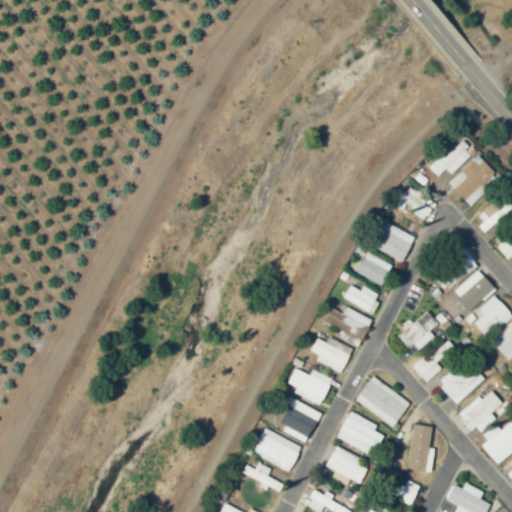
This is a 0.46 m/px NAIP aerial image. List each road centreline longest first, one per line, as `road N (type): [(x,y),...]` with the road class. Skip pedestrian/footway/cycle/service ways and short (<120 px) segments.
road 1 (residential): [(511,267),(457,207),(387,329)]
road 2 (residential): [(287,511),(387,329)]
road 3 (residential): [(511,484),(387,329)]
road 4 (secondary): [(511,116),(432,23)]
